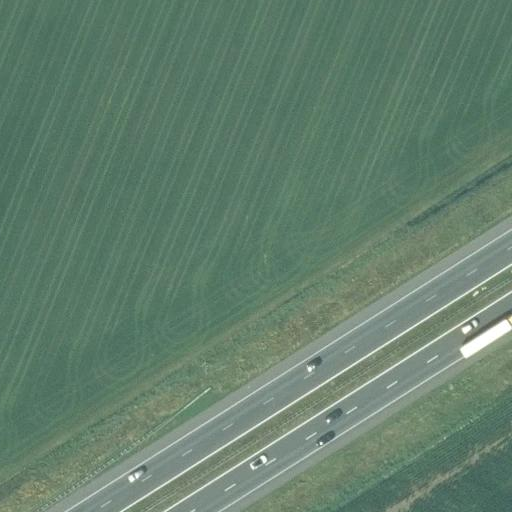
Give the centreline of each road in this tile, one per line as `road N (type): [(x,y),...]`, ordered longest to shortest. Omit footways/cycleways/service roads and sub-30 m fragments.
road 1 (motorway): [(511,248),(96,511)]
road 2 (motorway): [(192,511),(511,309)]
